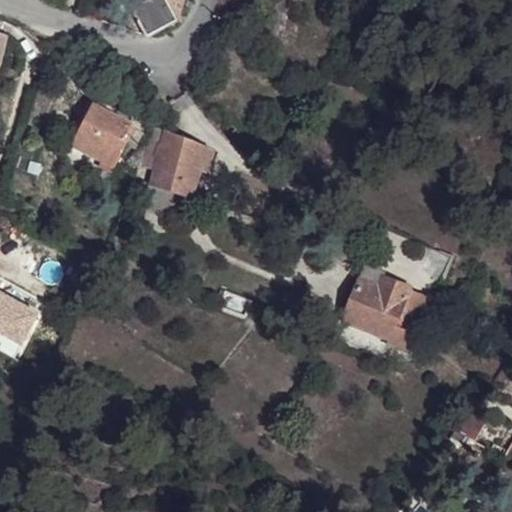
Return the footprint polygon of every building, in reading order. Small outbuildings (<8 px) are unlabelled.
[(138,25),(139,17),(149,37),(177,22),(182,0),(144,0),(134,6),(130,8),(128,23),(138,25)] [(0,66),(8,36),(0,32),(0,66)] [(130,124),(93,106),(73,147),(101,161),(99,166),(112,173),(128,141),(122,138),(130,124)] [(130,124),(122,138),(128,141),(135,127),(130,124)] [(212,151),(153,127),(139,166),(154,170),(151,184),(190,197),(200,170),(204,171),(212,151)] [(385,272),(365,263),(342,321),(390,340),(388,346),(407,354),(415,334),(412,333),(417,323),(410,320),(409,322),(399,318),(410,290),(411,288),(383,277),(385,272)] [(94,278),(85,296),(92,300),(101,282),(94,278)] [(410,290),(399,318),(409,322),(410,320),(417,323),(412,333),(415,334),(430,298),(410,290)] [(0,303),(0,350),(12,357),(32,321),(0,303)] [(475,405),(450,439),(461,446),(466,438),(474,443),(490,415),(475,405)]
